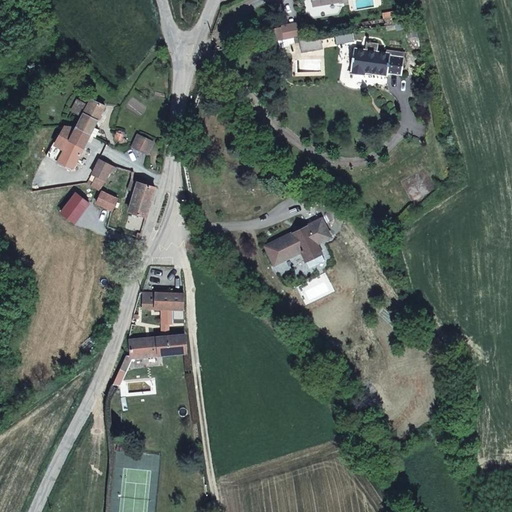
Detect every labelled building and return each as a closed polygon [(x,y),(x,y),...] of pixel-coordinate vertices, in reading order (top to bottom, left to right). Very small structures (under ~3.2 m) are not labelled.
[(410,54),(356,48),(357,70),(409,73),(410,54)] [(115,109),(99,103),(59,161),(79,172),(115,109)] [(155,139),(141,136),(138,146),(152,152),(155,139)] [(122,167),(103,158),(93,175),(100,178),(95,185),(103,191),(100,201),(118,211),(121,199),(114,193),(122,167)] [(161,185),(146,185),(139,211),(149,214),(144,233),(152,232),(161,185)] [(95,205),(81,196),(69,214),(80,225),(95,205)] [(328,219),(267,245),(281,268),(310,254),(314,265),(331,257),(325,244),(338,239),(328,219)] [(180,282),(138,281),(139,298),(181,296),(180,282)] [(184,322),(126,330),(129,350),(187,341),(184,322)]
